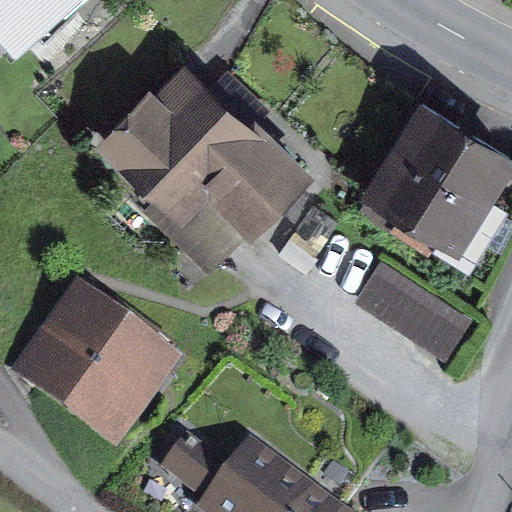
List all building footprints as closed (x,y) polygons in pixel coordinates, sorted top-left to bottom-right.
[(0,0),(0,19),(41,61),(101,0),(0,0)] [(252,88),(212,49),(118,145),(237,259),(259,236),(275,251),(348,176),(274,104),(228,151),(209,132),(252,88)] [(457,236),(504,154),(425,109),(378,191),(457,236)] [(386,275),(359,311),(448,375),(474,339),(386,275)] [(167,363),(78,297),(25,367),(114,434),(167,363)] [(184,484),(225,511),(364,511),(370,504),(232,412),(184,484)]
